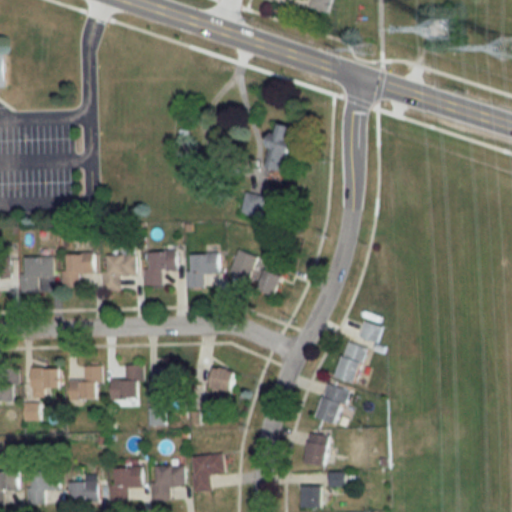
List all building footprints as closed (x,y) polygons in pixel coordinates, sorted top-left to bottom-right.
[(312,0),(311,7),(329,12),(332,0),(312,0)] [(254,116),(290,125),(285,175),(246,169),(254,116)] [(240,188),(270,194),(265,216),(237,217),(240,188)] [(149,249),(175,243),(178,270),(161,269),(163,284),(144,282),(149,249)] [(234,247),(258,255),(251,272),(233,270),(234,247)] [(63,252),(90,250),(90,272),(81,272),(79,285),(61,284),(63,252)] [(190,252),(224,250),(220,271),(206,273),(206,288),(188,286),(190,252)] [(106,254),(135,252),(135,271),(122,272),(119,288),(109,285),(106,254)] [(25,256),(54,253),(54,277),(37,276),(36,291),(19,289),(25,256)] [(0,260),(12,260),(10,276),(0,276),(0,260)] [(264,266),(284,275),(273,294),(260,287),(264,266)] [(365,316),(387,319),(379,342),(363,334),(365,316)] [(348,338),(370,344),(357,386),(333,376),(348,338)] [(103,363),(105,381),(97,381),(98,397),(65,399),(69,380),(84,378),(86,360),(103,363)] [(156,360),(185,362),(183,386),(149,385),(156,360)] [(127,361),(144,363),(145,382),(138,382),(138,397),(111,397),(109,388),(119,386),(123,375),(127,361)] [(21,366),(61,365),(64,380),(59,390),(48,397),(29,396),(20,382),(21,366)] [(212,367),(235,369),(229,390),(206,388),(212,367)] [(329,379),(352,390),(333,422),(314,418),(329,379)] [(0,380),(14,382),(14,401),(0,401),(0,380)] [(41,402),(44,420),(23,419),(25,399),(41,402)] [(149,408),(166,407),(167,422),(150,423),(149,408)] [(190,408),(203,408),(202,426),(189,424),(190,408)] [(312,428),(334,432),(324,463),(302,457),(312,428)] [(191,456),(222,451),(227,472),(213,476),(211,490),(189,490),(191,456)] [(142,464),(146,484),(129,486),(129,502),(108,500),(108,478),(110,462),(142,464)] [(159,463),(187,463),(185,483),(175,484),(170,499),(149,496),(159,463)] [(0,471),(16,469),(20,490),(4,494),(3,502),(0,501),(0,471)] [(31,469),(49,479),(50,488),(44,503),(28,501),(26,483),(31,469)] [(329,469),(349,471),(349,488),(330,487),(329,469)] [(73,478),(98,480),(99,507),(64,501),(67,490),(73,478)] [(302,481),(324,482),(324,510),(297,504),(302,481)]
